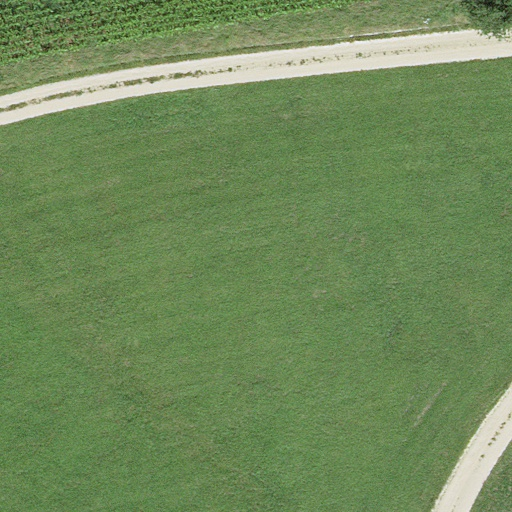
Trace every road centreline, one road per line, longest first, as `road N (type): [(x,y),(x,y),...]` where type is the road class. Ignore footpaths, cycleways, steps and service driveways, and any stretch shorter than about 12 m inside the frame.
road 1 (track): [(0,108),(62,91),(362,45),(511,34)]
road 2 (track): [(511,403),(445,511)]
